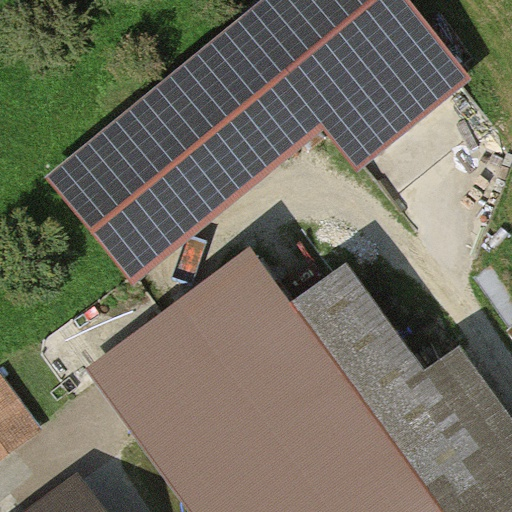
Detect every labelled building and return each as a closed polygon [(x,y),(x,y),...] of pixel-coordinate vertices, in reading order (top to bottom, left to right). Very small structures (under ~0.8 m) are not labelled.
[(474,99),(394,0),(282,0),(248,27),(371,180),(474,99)] [(333,136),(251,33),(47,196),(129,299),(333,136)] [(256,367),(143,448),(188,511),(511,511),(511,440),(466,377),(433,400),(358,295),(339,308),(294,245),(211,304),(256,367)] [(0,474),(49,442),(8,382),(0,387),(0,474)] [(112,511),(96,489),(61,511),(112,511)]
